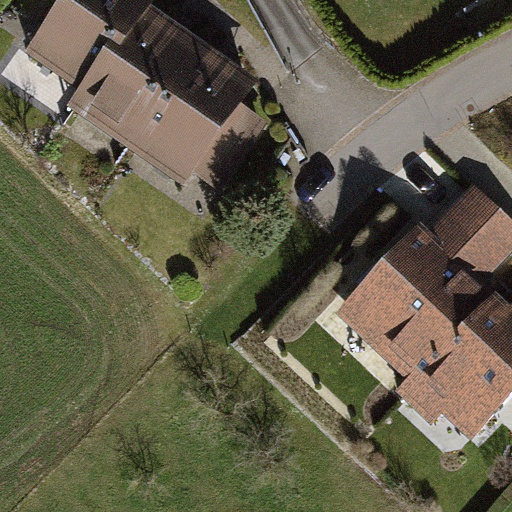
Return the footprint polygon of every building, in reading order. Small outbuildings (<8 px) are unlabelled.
[(71,0),(23,70),(76,106),(100,72),(114,81),(153,25),(164,8),(152,0),(71,0)] [(100,72),(76,106),(65,123),(130,168),(204,61),(153,25),(114,81),(100,72)] [(259,99),(204,61),(130,168),(206,221),(267,133),(246,118),(259,99)] [(343,333),(412,397),(495,308),(483,297),(511,265),(511,236),(470,197),(343,333)] [(495,308),(412,397),(400,411),(429,438),(441,426),(469,452),(496,424),(504,431),(511,421),(511,323),(511,324),(495,308)]
